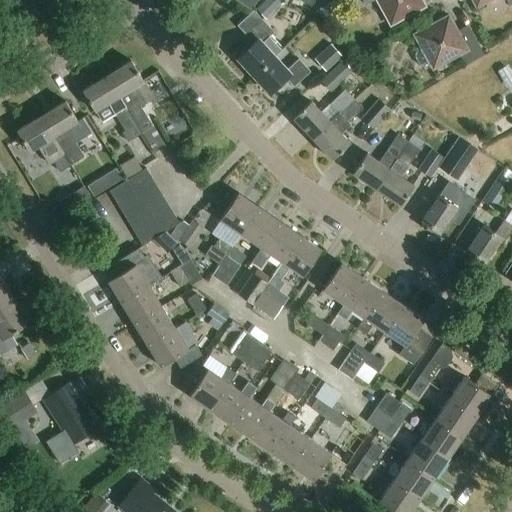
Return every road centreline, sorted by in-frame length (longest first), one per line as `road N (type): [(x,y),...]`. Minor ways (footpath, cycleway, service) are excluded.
road 1 (residential): [(511,343),(475,305),(285,174),(130,11)]
road 2 (residential): [(260,511),(169,447),(145,418),(0,180)]
road 3 (unclassified): [(0,90),(130,11)]
